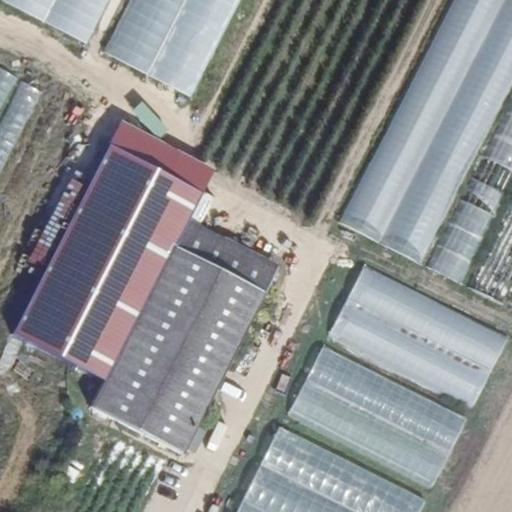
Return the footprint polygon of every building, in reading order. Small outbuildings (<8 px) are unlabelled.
[(100,46),(120,0),(12,0),(9,7),(100,46)] [(203,99),(246,0),(138,0),(113,59),(203,99)] [(511,302),(511,0),(447,0),(347,232),(511,302)] [(0,170),(33,100),(13,91),(20,76),(0,66),(0,170)] [(217,177),(122,127),(14,343),(106,389),(192,225),(217,177)] [(278,269),(192,225),(106,389),(92,418),(184,464),(278,269)] [(476,409),(510,335),(362,267),(328,341),(476,409)] [(433,490),(469,418),(322,347),(287,418),(433,490)] [(271,427),(234,511),(417,511),(426,493),(271,427)]
